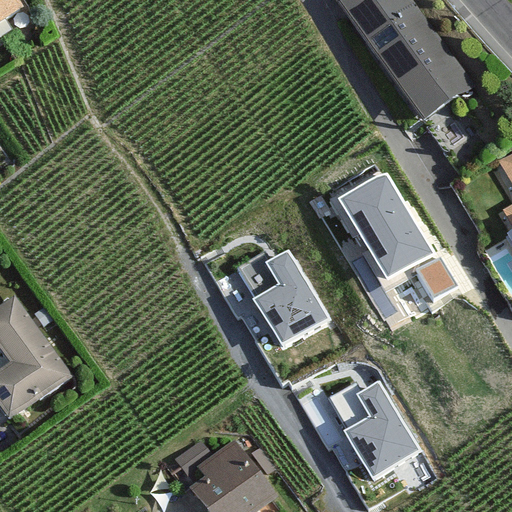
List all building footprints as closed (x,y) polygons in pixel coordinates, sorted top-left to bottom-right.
[(14,0),(0,0),(0,30),(24,15),(14,0)] [(476,93),(407,0),(352,0),(357,6),(348,13),(431,126),(476,93)] [(511,155),(501,162),(511,179),(511,209),(507,213),(511,221),(511,155)] [(385,174),(337,203),(390,288),(437,259),(385,174)] [(265,256),(237,273),(284,352),(331,324),(290,255),(271,267),(265,256)] [(431,305),(457,293),(442,261),(416,273),(431,305)] [(71,377),(17,302),(0,313),(0,345),(15,367),(0,378),(0,402),(12,419),(71,377)] [(356,388),(331,403),(378,483),(423,456),(382,386),(362,397),(356,388)] [(204,449),(183,464),(192,476),(201,469),(210,481),(196,492),(211,511),(256,511),(275,498),(236,447),(214,463),(204,449)]
